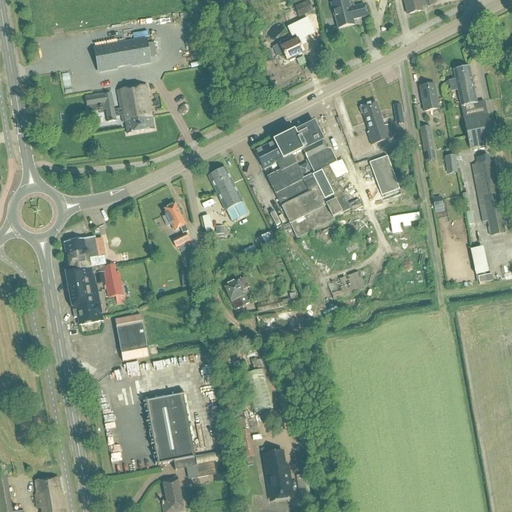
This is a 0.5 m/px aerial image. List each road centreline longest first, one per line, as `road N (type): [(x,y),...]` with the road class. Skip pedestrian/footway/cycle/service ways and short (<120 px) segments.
road 1 (tertiary): [(61,208),(133,189),(509,0)]
road 2 (primary): [(88,511),(41,239)]
road 3 (primary): [(32,188),(0,7)]
